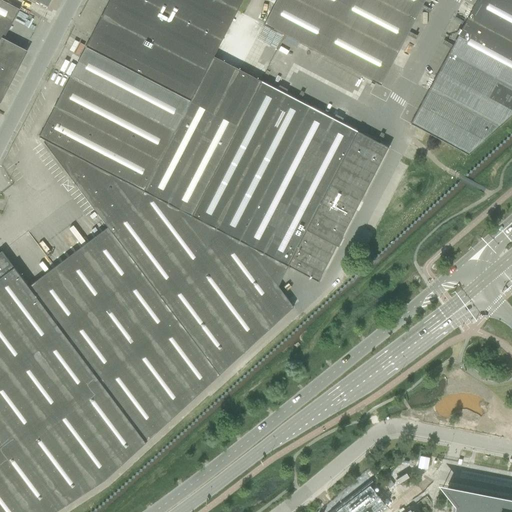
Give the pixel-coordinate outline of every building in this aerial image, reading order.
[(213,59),(242,0),(109,0),(38,137),(44,140),(43,142),(110,232),(31,292),(1,252),(0,252),(0,511),(54,511),(104,480),(219,375),(292,307),(277,287),(287,267),(318,283),(319,282),(318,282),(336,246),(337,247),(338,246),(340,247),(344,239),(342,238),(342,237),(341,237),(387,148),(388,149),(388,148),(213,59)] [(3,39),(19,10),(0,0),(0,103),(27,51),(3,39)] [(276,0),(263,25),(380,86),(424,0),(276,0)] [(511,0),(476,0),(469,14),(432,83),(410,124),(468,155),(511,116),(511,115),(511,0)] [(457,485),(511,496),(511,472),(461,463),(457,485)] [(511,511),(511,503),(446,491),(456,504),(453,507),(452,511),(511,511)]
